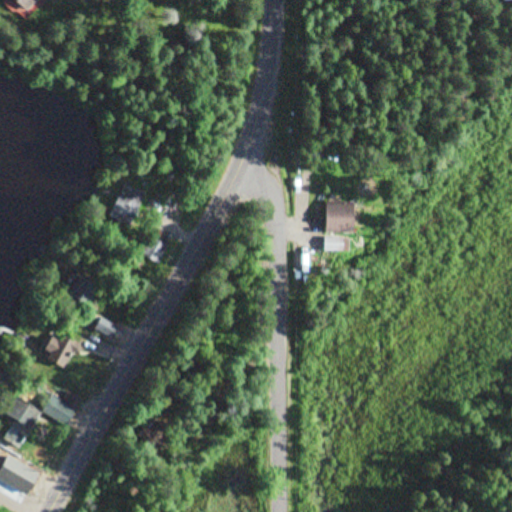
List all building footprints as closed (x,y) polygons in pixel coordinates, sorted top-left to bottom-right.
[(39,0),(8,0),(23,15),(39,0)] [(128,196),(120,191),(106,215),(126,226),(144,194),(132,188),(128,196)] [(349,235),(349,202),(321,202),(321,235),(349,235)] [(154,265),(165,247),(147,237),(136,255),(154,265)] [(320,251),(335,251),(335,239),(320,239),(320,251)] [(83,308),(96,286),(78,275),(65,297),(83,308)] [(107,339),(114,327),(98,318),(91,330),(107,339)] [(76,344),(50,334),(40,360),(66,369),(76,344)] [(59,401),(47,395),(38,412),(63,426),(78,399),(64,391),(59,401)] [(22,431),(36,414),(16,396),(1,413),(22,431)] [(130,434),(144,451),(161,438),(152,426),(146,431),(141,425),(130,434)]
